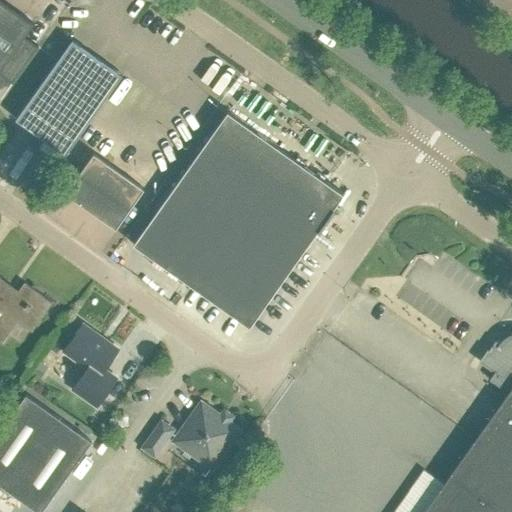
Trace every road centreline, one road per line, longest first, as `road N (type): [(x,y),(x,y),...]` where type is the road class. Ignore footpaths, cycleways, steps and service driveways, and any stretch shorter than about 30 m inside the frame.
road 1 (unclassified): [(409,173),(272,354),(237,359),(0,190)]
road 2 (unclassified): [(409,173),(169,0)]
road 3 (secondary): [(451,118),(284,0)]
road 4 (unclassified): [(511,244),(409,173)]
